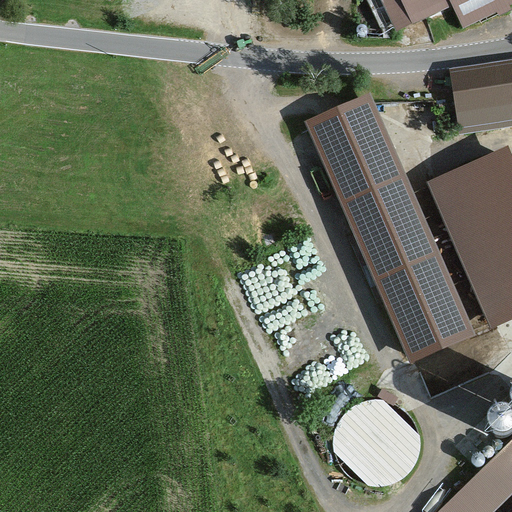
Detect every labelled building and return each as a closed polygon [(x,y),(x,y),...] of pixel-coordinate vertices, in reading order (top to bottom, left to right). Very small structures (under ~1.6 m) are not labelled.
[(378,0),(392,30),(454,0),(462,0),(471,19),(511,0),(378,0)] [(511,65),(454,74),(463,132),(511,123),(511,65)] [(370,100),(307,128),(410,360),(473,332),(370,100)] [(511,157),(508,148),(430,182),(492,325),(511,316),(511,157)] [(511,413),(507,414),(505,417),(503,420),(502,423),(503,426),(504,429),(506,432),(509,433),(511,433),(511,413)] [(511,441),(439,511),(496,511),(511,497),(511,441)]
